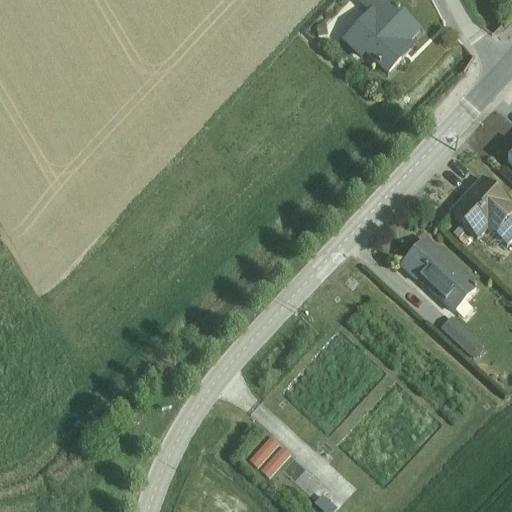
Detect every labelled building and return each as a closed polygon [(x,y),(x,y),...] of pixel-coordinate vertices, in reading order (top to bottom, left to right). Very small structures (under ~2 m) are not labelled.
[(395,56),(409,43),(420,33),(384,0),(365,0),(359,7),(369,15),(341,45),(361,63),(367,56),(388,76),(401,62),(395,56)] [(395,56),(401,62),(414,47),(409,43),(395,56)] [(511,146),(503,156),(511,165),(511,146)] [(511,209),(483,183),(450,218),(478,244),(487,235),(494,241),(495,240),(506,249),(511,243),(511,209)] [(425,245),(400,271),(417,286),(418,285),(454,318),(477,293),(425,245)] [(452,322),(441,333),(474,364),(485,353),(452,322)] [(270,439),(249,464),(258,471),(279,447),(270,439)] [(282,450),(261,473),(270,482),(291,458),(282,450)] [(335,511),(322,500),(314,509),(317,511),(335,511)]
